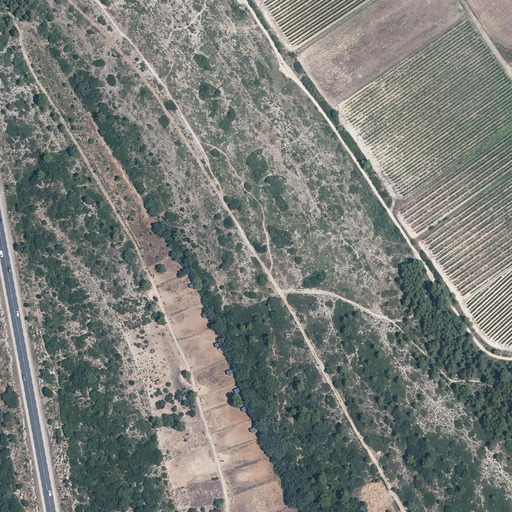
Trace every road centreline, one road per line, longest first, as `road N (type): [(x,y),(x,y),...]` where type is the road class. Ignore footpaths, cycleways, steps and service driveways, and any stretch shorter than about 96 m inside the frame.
road 1 (track): [(4,0),(32,71),(155,290),(190,371),(226,511)]
road 2 (track): [(244,0),(445,300),(490,356),(511,360)]
road 3 (track): [(279,292),(145,79),(70,0)]
road 4 (primary): [(50,511),(0,234)]
road 5 (track): [(400,511),(279,292)]
road 6 (track): [(279,292),(328,293),(404,321),(425,301),(429,274)]
